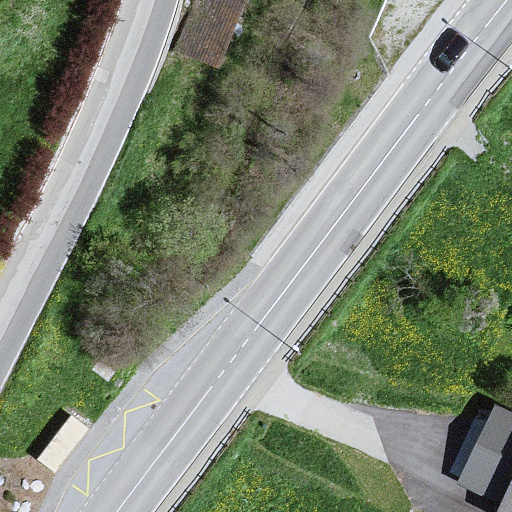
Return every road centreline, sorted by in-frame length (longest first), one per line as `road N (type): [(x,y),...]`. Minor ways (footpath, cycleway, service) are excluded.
road 1 (secondary): [(506,0),(116,511)]
road 2 (tertiary): [(151,0),(93,151),(0,328)]
